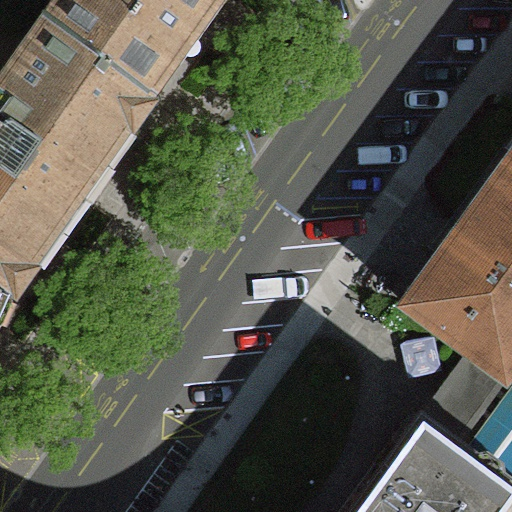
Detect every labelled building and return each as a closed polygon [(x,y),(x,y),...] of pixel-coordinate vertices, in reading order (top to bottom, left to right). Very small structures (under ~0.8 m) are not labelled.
[(57,0),(0,81),(0,289),(12,297),(17,300),(229,0),(57,0)] [(511,166),(499,185),(511,193),(511,166)] [(511,193),(499,185),(413,307),(510,379),(511,375),(511,193)] [(0,323),(12,297),(0,289),(0,323)] [(511,511),(511,479),(425,417),(383,473),(392,479),(367,511),(511,511)]
